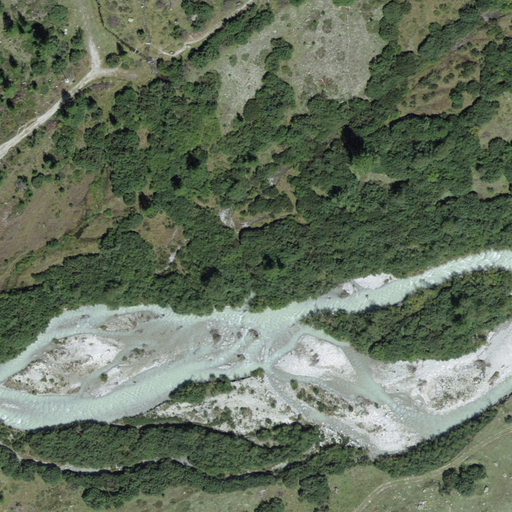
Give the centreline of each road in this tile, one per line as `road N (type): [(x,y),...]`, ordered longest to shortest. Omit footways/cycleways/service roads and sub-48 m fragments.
road 1 (track): [(356,511),(378,489),(447,467),(511,429)]
road 2 (track): [(0,151),(90,75),(111,71)]
